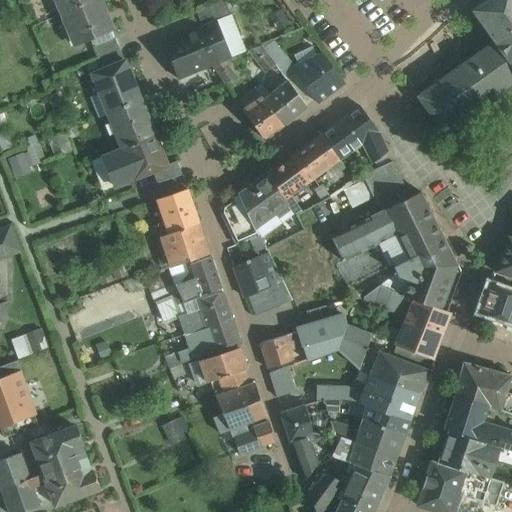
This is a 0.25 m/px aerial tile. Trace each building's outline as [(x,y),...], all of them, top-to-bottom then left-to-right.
[(56,0),(61,14),(94,0),(56,0)] [(98,0),(94,0),(61,14),(74,46),(111,30),(98,0)] [(216,20),(217,22),(230,16),(223,0),(196,11),(202,26),(216,20)] [(493,41),(511,68),(511,0),(484,0),(471,10),(493,41)] [(230,16),(217,22),(231,58),(245,52),(230,16)] [(202,26),(163,42),(178,79),(211,66),(224,61),(231,58),(217,22),(216,20),(202,26)] [(114,37),(92,46),(98,58),(118,49),(114,37)] [(511,84),(511,68),(493,41),(416,96),(443,133),(511,84)] [(261,46),(248,51),(264,72),(276,65),(261,46)] [(118,49),(98,58),(102,69),(123,60),(118,49)] [(322,54),(295,67),(303,82),(327,61),(322,54)] [(102,69),(91,74),(108,113),(140,100),(124,60),(123,60),(102,69)] [(224,61),(211,66),(224,83),(236,77),(224,61)] [(303,82),(302,82),(315,99),(340,79),(327,61),(303,82)] [(52,80),(43,83),(46,92),(55,88),(52,80)] [(306,107),(287,81),(270,96),(262,87),(256,92),(262,99),(284,127),(306,107)] [(284,127),(262,99),(243,110),(263,139),(284,127)] [(140,100),(108,113),(122,148),(122,149),(155,136),(140,100)] [(359,106),(321,134),(339,160),(362,144),(378,132),(359,106)] [(72,118),(63,122),(67,130),(76,127),(72,118)] [(378,132),(362,144),(372,163),(388,152),(378,132)] [(339,160),(321,134),(305,145),(323,171),(339,160)] [(155,136),(122,149),(122,148),(91,161),(102,187),(114,182),(116,186),(154,171),(167,166),(167,165),(155,136)] [(38,142),(26,147),(34,165),(45,161),(38,142)] [(323,171),(305,145),(290,156),(308,183),(323,171)] [(22,152),(9,156),(13,175),(27,171),(22,152)] [(279,164),(296,191),(308,183),(290,156),(279,164)] [(176,161),(167,165),(167,166),(154,171),(158,183),(181,175),(176,161)] [(392,161),(362,175),(381,213),(385,211),(384,210),(410,197),(392,161)] [(364,162),(349,174),(353,180),(363,174),(370,171),(364,162)] [(296,191),(279,164),(267,173),(285,199),(296,191)] [(267,173),(238,194),(243,204),(253,225),(255,229),(276,214),(273,209),(284,201),(287,205),(288,204),(285,199),(267,173)] [(342,188),(329,196),(330,196),(336,212),(351,204),(342,188)] [(199,223),(187,189),(157,200),(168,233),(199,223)] [(397,235),(409,259),(457,265),(421,192),(410,197),(384,210),(385,211),(397,235)] [(238,194),(223,204),(222,206),(221,209),(222,213),(223,213),(243,204),(238,194)] [(330,196),(296,215),(309,242),(342,226),(336,212),(330,196)] [(243,204),(223,213),(233,234),(253,225),(243,204)] [(381,213),(331,237),(343,261),(379,244),(397,235),(385,211),(381,213)] [(168,233),(161,236),(171,266),(209,254),(199,223),(168,233)] [(253,225),(233,234),(238,244),(250,239),(258,236),(255,229),(253,225)] [(9,227),(0,230),(0,258),(18,252),(9,227)] [(397,235),(379,244),(382,251),(388,248),(396,265),(409,259),(397,235)] [(258,236),(250,239),(256,252),(266,248),(259,236),(258,236)] [(511,238),(508,237),(494,272),(502,274),(501,275),(511,278),(511,238)] [(210,257),(190,264),(195,277),(202,296),(221,288),(210,257)] [(260,257),(233,268),(243,296),(247,295),(281,281),(272,264),(264,267),(260,257)] [(440,310),(457,265),(409,259),(396,265),(394,266),(398,276),(409,280),(403,296),(413,300),(440,310)] [(135,276),(129,261),(102,271),(108,286),(135,276)] [(395,275),(380,286),(398,294),(403,296),(409,280),(398,276),(395,275)] [(195,277),(176,285),(183,302),(183,303),(202,296),(195,277)] [(281,281),(247,295),(255,315),(291,300),(282,280),(281,281)] [(511,292),(490,285),(481,311),(511,322),(511,292)] [(398,294),(380,286),(364,297),(362,302),(406,316),(413,300),(403,296),(398,294)] [(223,292),(197,301),(200,309),(206,328),(232,318),(223,292)] [(183,302),(180,294),(174,297),(177,305),(183,302)] [(440,310),(413,300),(406,316),(400,331),(400,332),(437,347),(450,313),(440,310)] [(200,309),(177,316),(184,335),(206,328),(200,309)] [(343,315),(309,325),(310,329),(300,332),(304,345),(314,342),(341,334),(341,335),(341,334),(345,325),(343,315)] [(232,318),(206,328),(216,353),(242,344),(232,318)] [(371,335),(345,325),(341,334),(341,335),(337,349),(359,369),(364,355),(371,335)] [(437,347),(400,332),(400,331),(391,328),(387,339),(433,358),(437,347)] [(40,329),(26,334),(33,353),(47,348),(40,329)] [(299,331),(260,343),(268,369),(294,360),(291,350),(304,346),(304,345),(300,332),(299,331)] [(341,334),(314,342),(316,348),(318,347),(320,355),(336,349),(341,334)] [(30,354),(23,335),(11,339),(18,358),(30,354)] [(119,352),(114,339),(101,344),(106,357),(119,352)] [(239,347),(200,362),(208,383),(219,379),(243,370),(247,369),(239,347)] [(376,359),(364,355),(359,369),(369,376),(370,374),(420,392),(428,370),(379,351),(376,359)] [(510,377),(464,363),(455,395),(488,406),(511,414),(511,395),(506,393),(510,377)] [(285,368),(268,374),(277,398),(294,392),(285,368)] [(243,370),(219,379),(224,391),(237,386),(238,390),(243,388),(249,386),(243,370)] [(420,392),(370,374),(369,376),(363,392),(355,389),(342,387),(317,387),(317,394),(312,394),(312,400),(323,399),(342,399),(359,402),(366,405),(367,405),(409,421),(420,392)] [(267,416),(254,384),(249,386),(243,388),(250,404),(256,420),(267,416)] [(224,414),(250,404),(243,388),(238,390),(218,397),(224,414)] [(488,406),(455,395),(444,429),(447,430),(477,439),(485,414),(488,406)] [(323,400),(304,405),(314,441),(334,435),(327,412),(323,400)] [(250,404),(224,414),(230,429),(245,424),(256,420),(250,404)] [(314,441),(304,405),(281,412),(291,442),(305,438),(306,443),(311,442),(314,441)] [(367,405),(366,405),(362,418),(404,434),(409,421),(367,405)] [(349,414),(327,412),(334,435),(342,437),(355,442),(359,428),(348,426),(349,414)] [(230,429),(224,414),(214,418),(220,433),(230,429)] [(511,430),(491,424),(493,416),(485,414),(477,439),(501,446),(511,449),(511,430)] [(181,415),(160,422),(167,442),(188,435),(181,415)] [(404,434),(362,418),(359,428),(355,442),(396,457),(404,434)] [(268,422),(253,427),(254,429),(261,446),(275,441),(268,422)] [(230,429),(233,437),(247,431),(245,424),(230,429)] [(75,425),(31,442),(40,465),(43,473),(86,458),(81,444),(82,444),(75,425)] [(247,431),(233,437),(236,445),(239,453),(239,454),(261,446),(254,429),(247,431)] [(477,439),(447,430),(437,462),(485,477),(490,479),(496,460),(501,446),(477,439)] [(355,442),(342,437),(332,455),(348,462),(354,464),(389,476),(396,457),(355,442)] [(311,442),(306,443),(305,438),(291,442),(304,480),(318,463),(311,442)] [(236,445),(227,448),(230,456),(239,453),(236,445)] [(511,449),(501,446),(496,460),(511,464),(511,449)] [(18,453),(0,459),(0,484),(2,489),(43,473),(40,465),(25,470),(18,453)] [(91,467),(86,458),(43,473),(46,482),(55,505),(99,489),(91,467)] [(437,462),(432,461),(417,505),(440,511),(451,511),(457,494),(478,501),(485,477),(437,462)] [(389,476),(354,464),(345,483),(338,498),(370,511),(373,511),(381,497),(389,476)] [(46,482),(43,473),(2,489),(10,511),(20,511),(38,505),(31,487),(46,482)] [(345,483),(324,473),(310,495),(315,511),(321,511),(333,501),(337,497),(338,498),(345,483)] [(478,501),(495,505),(503,483),(490,479),(485,477),(478,501)] [(511,485),(503,483),(495,505),(506,509),(511,490),(511,485)] [(250,487),(222,497),(225,506),(256,497),(250,487)] [(492,511),(494,510),(495,505),(478,501),(457,494),(451,511),(492,511)] [(370,511),(338,498),(337,497),(333,501),(339,504),(335,511),(370,511)]
